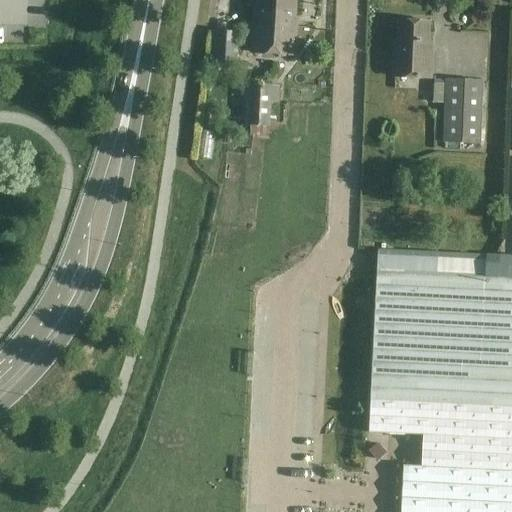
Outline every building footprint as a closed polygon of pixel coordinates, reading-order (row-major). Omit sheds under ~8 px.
[(295,23),(296,0),(256,0),(256,4),(254,4),(251,53),(295,56),(297,23),(295,23)] [(430,79),(431,51),(428,51),(429,21),(398,20),(397,39),(394,39),(393,77),(430,79)] [(213,65),(237,66),(238,34),(214,33),(213,65)] [(444,140),(480,142),(482,82),(446,80),(444,140)] [(251,85),(251,101),(250,135),(268,135),(269,102),(279,103),(279,86),(251,85)] [(487,266),(488,254),(437,253),(437,265),(487,266)] [(511,511),(511,278),(377,273),(367,421),(383,422),(391,423),(422,425),(422,457),(397,458),(396,492),(395,511),(511,511)]
